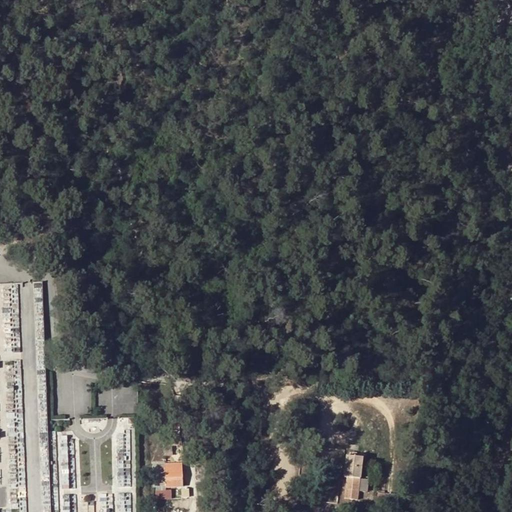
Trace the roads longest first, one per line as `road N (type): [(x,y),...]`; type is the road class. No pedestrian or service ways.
road 1 (track): [(463,511),(481,458),(481,391),(511,303)]
road 2 (track): [(266,390),(341,391),(368,402),(379,411),(396,490)]
